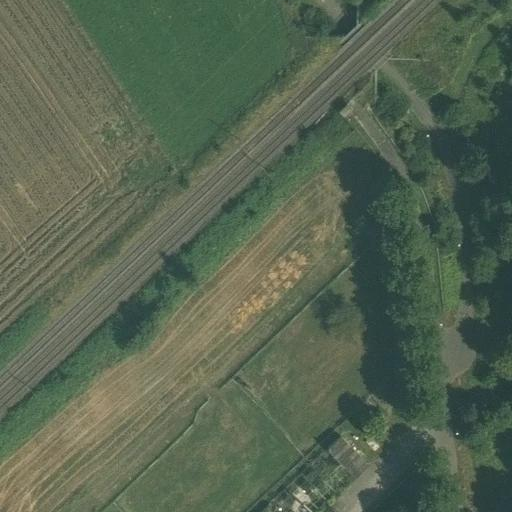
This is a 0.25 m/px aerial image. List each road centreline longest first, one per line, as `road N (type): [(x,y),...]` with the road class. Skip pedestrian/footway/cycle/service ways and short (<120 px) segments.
road 1 (track): [(412,201),(79,511)]
road 2 (track): [(356,110),(402,173),(415,207),(434,358)]
road 3 (residential): [(434,358),(456,511)]
